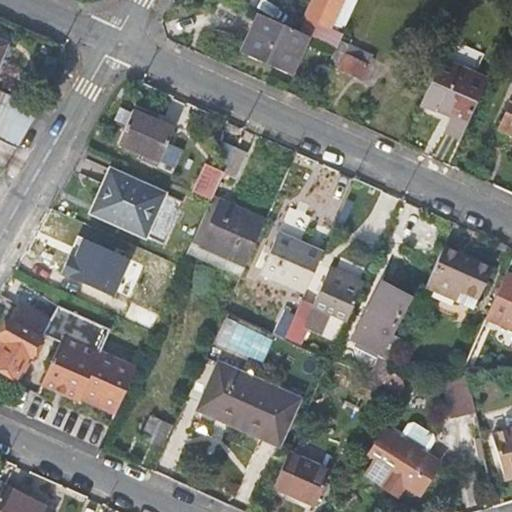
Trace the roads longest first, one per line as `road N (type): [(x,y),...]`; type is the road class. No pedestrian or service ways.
road 1 (residential): [(113,41),(511,222)]
road 2 (residential): [(113,41),(0,236)]
road 3 (residential): [(0,430),(181,511)]
